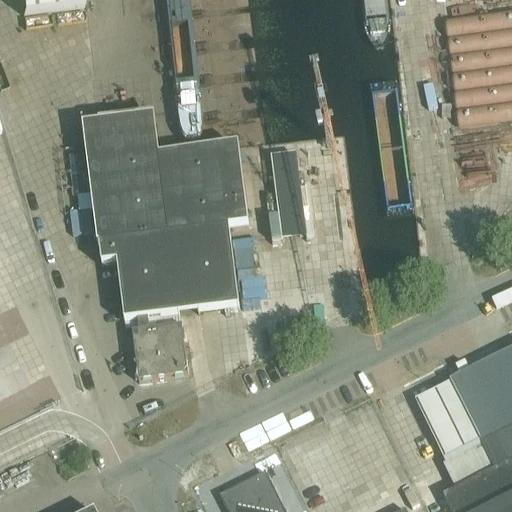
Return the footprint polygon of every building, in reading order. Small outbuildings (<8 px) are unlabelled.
[(0,0),(0,13),(17,12),(16,0),(0,0)] [(173,87),(206,84),(203,54),(170,57),(173,87)] [(203,91),(174,94),(175,106),(187,104),(191,142),(208,140),(203,91)] [(98,127),(82,129),(98,249),(99,249),(102,268),(117,266),(125,326),(165,320),(179,319),(239,311),(228,232),(248,229),(238,149),(159,159),(154,120),(98,127)] [(277,201),(300,199),(301,198),(293,139),(268,142),(276,202),(277,201)] [(279,233),(308,229),(305,211),(277,215),(279,233)] [(67,231),(69,264),(94,263),(92,230),(67,231)] [(263,271),(282,270),(282,261),(263,262),(263,271)] [(132,336),(139,386),(188,379),(182,330),(132,336)] [(301,458),(317,498),(392,468),(377,429),(301,458)] [(511,511),(511,434),(481,450),(483,453),(494,474),(443,499),(449,511),(511,511)] [(219,499),(225,511),(283,511),(265,475),(219,499)]
